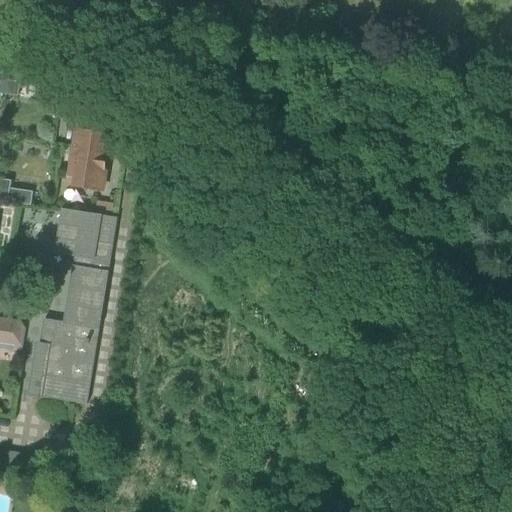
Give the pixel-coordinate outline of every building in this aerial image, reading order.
[(187,3),(184,20),(225,27),(228,11),(187,3)] [(330,15),(327,29),(338,31),(341,17),(330,15)] [(0,94),(18,97),(20,84),(0,80),(0,94)] [(73,188),(101,192),(110,137),(76,132),(68,177),(75,178),(73,188)] [(0,202),(8,204),(30,207),(32,194),(10,191),(11,182),(0,180),(0,202)] [(43,321),(39,348),(47,349),(43,377),(35,376),(31,397),(86,406),(116,220),(61,211),(54,255),(74,258),(63,325),(43,321)] [(0,345),(21,349),(20,355),(21,355),(22,349),(25,330),(20,323),(0,319),(0,345)] [(0,475),(4,476),(8,452),(0,450),(0,475)] [(16,478),(20,454),(8,452),(4,476),(16,478)] [(28,480),(32,456),(20,454),(16,478),(28,480)] [(39,482),(43,458),(32,456),(28,480),(39,482)]
